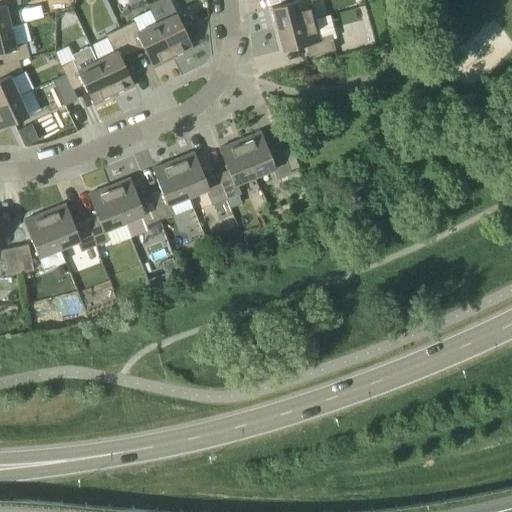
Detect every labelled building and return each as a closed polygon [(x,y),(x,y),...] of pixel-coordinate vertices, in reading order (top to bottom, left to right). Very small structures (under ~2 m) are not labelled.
[(0,0),(0,28),(11,26),(6,8),(20,4),(20,0),(0,0)] [(277,29),(315,19),(310,0),(311,0),(297,0),(271,7),(277,29)] [(202,1),(184,10),(190,22),(208,13),(202,1)] [(155,23),(171,58),(193,48),(176,13),(155,23)] [(315,19),(277,29),(283,51),(306,45),(309,57),(335,50),(331,34),(320,37),(315,19)] [(171,58),(155,23),(139,31),(134,21),(120,28),(132,52),(143,47),(153,68),(171,58)] [(19,59),(19,60),(30,57),(26,42),(15,44),(11,26),(0,28),(0,51),(0,52),(3,63),(19,59)] [(121,57),(132,52),(120,28),(106,35),(114,52),(97,60),(114,95),(134,85),(121,57)] [(114,95),(97,60),(80,68),(75,58),(61,65),(65,74),(73,89),(84,84),(93,105),(114,95)] [(22,73),(19,60),(19,59),(3,63),(0,64),(0,103),(19,95),(11,78),(22,73)] [(77,99),(73,89),(65,74),(53,80),(64,105),(77,99)] [(19,95),(0,103),(0,128),(28,115),(19,95)] [(240,140),(255,176),(272,169),(276,179),(291,173),(281,148),(269,153),(261,131),(240,140)] [(237,183),(255,176),(240,140),(219,148),(228,169),(216,174),(226,199),(241,193),(237,183)] [(226,199),(216,174),(205,178),(194,152),(173,160),(188,196),(205,189),(212,205),(226,199)] [(170,204),(188,196),(173,160),(152,169),(161,190),(150,194),(160,220),(174,214),(170,204)] [(160,220),(150,194),(138,199),(130,178),(109,186),(124,222),(141,215),(145,225),(160,220)] [(106,230),(124,222),(109,186),(88,194),(96,216),(85,220),(95,245),(110,240),(106,230)] [(95,245),(85,220),(74,225),(65,203),(44,212),(59,248),(77,241),(81,251),(95,245)] [(38,257),(59,248),(44,212),(24,220),(38,257)] [(14,247),(20,273),(34,270),(28,244),(14,247)] [(6,276),(20,273),(14,247),(1,250),(6,276)]
